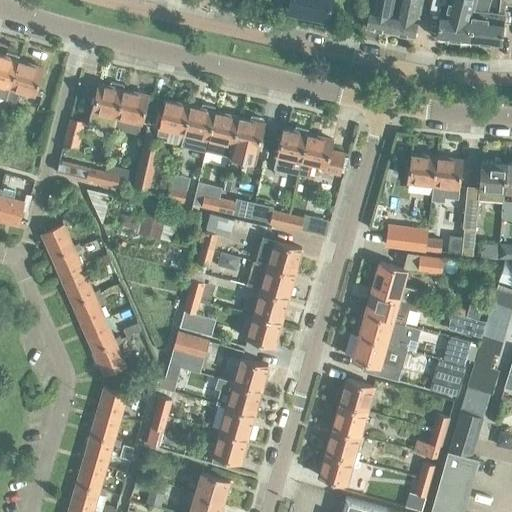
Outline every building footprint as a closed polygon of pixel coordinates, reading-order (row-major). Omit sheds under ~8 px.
[(328,19),(331,0),(290,0),(288,11),(328,19)] [(344,0),(345,13),(361,12),(360,0),(344,0)] [(368,11),(366,26),(388,31),(391,16),(394,0),(371,0),(369,12),(368,11)] [(391,16),(388,31),(413,36),(421,0),(404,0),(401,18),(391,16)] [(470,41),(473,12),(474,0),(461,0),(461,10),(443,9),(442,17),(439,17),(437,37),(470,41)] [(501,45),(505,10),(499,9),(498,15),(487,14),(490,0),(475,0),(473,8),(470,41),(501,45)] [(229,3),(231,20),(251,18),(249,1),(229,3)] [(362,45),(365,30),(349,27),(346,42),(362,45)] [(0,83),(11,87),(20,61),(17,60),(18,56),(7,53),(6,56),(0,54),(0,83)] [(20,61),(11,87),(6,103),(14,106),(19,90),(35,95),(43,68),(20,61)] [(116,117),(123,89),(98,83),(91,111),(116,117)] [(123,89),(116,117),(142,123),(149,95),(123,89)] [(183,133),(190,106),(165,99),(158,127),(183,133)] [(198,108),(190,106),(183,133),(208,139),(215,112),(212,111),(213,108),(199,104),(198,108)] [(233,145),(239,117),(215,112),(208,139),(233,145)] [(70,117),(64,142),(78,146),(84,121),(70,117)] [(239,117),(233,145),(230,155),(255,162),(264,124),(239,117)] [(301,161),(307,133),(282,127),(276,155),(301,161)] [(307,133),(301,161),(324,166),(323,167),(343,172),(348,153),(330,149),(333,140),(307,133)] [(152,187),(164,139),(147,135),(132,195),(147,199),(150,187),(152,187)] [(7,159),(10,150),(0,147),(0,160),(6,163),(7,159)] [(10,150),(7,159),(30,165),(33,154),(11,147),(10,150)] [(434,184),(436,157),(411,153),(408,181),(434,184)] [(436,157),(434,184),(433,197),(445,199),(447,186),(458,187),(462,160),(436,157)] [(503,200),(506,163),(481,161),(479,188),(467,187),(462,228),(465,228),(462,254),(475,255),(477,230),(478,230),(481,199),(503,200)] [(511,163),(506,163),(503,200),(511,201),(511,163)] [(101,182),(104,170),(89,166),(86,178),(101,182)] [(389,168),(386,177),(395,179),(397,170),(389,168)] [(104,170),(101,182),(117,185),(120,174),(104,170)] [(171,184),(170,188),(166,203),(178,207),(180,200),(184,202),(187,188),(171,184)] [(0,195),(0,194),(0,220),(18,225),(22,210),(24,201),(26,194),(26,192),(2,186),(0,195)] [(24,201),(22,210),(28,212),(32,196),(26,194),(24,201)] [(217,210),(220,197),(206,194),(203,207),(217,210)] [(220,197),(217,210),(233,214),(250,218),(255,201),(239,197),(238,201),(220,197)] [(511,201),(503,200),(502,216),(511,216),(511,201)] [(391,216),(404,218),(406,206),(393,204),(391,216)] [(285,227),(288,215),(276,212),(273,224),(285,227)] [(120,213),(120,230),(162,232),(163,215),(120,213)] [(288,215),(285,227),(299,230),(302,217),(288,214),(288,215)] [(210,215),(202,245),(216,249),(220,235),(230,238),(235,221),(210,215)] [(268,264),(295,272),(302,248),(272,239),(274,230),(249,223),(246,235),(264,240),(262,247),(272,250),(268,264)] [(52,258),(74,248),(64,225),(42,234),(52,258)] [(383,226),(381,243),(415,246),(416,230),(383,226)] [(429,238),(428,250),(442,251),(444,239),(429,238)] [(499,245),(498,258),(509,259),(511,243),(499,242),(499,245)] [(215,250),(203,247),(199,261),(211,265),(215,250)] [(62,281),(84,271),(74,248),(52,258),(62,281)] [(223,253),(221,263),(238,266),(240,256),(223,253)] [(108,254),(100,258),(102,263),(111,259),(108,254)] [(443,272),(445,257),(422,254),(420,270),(443,272)] [(511,285),(511,260),(506,259),(499,281),(511,285)] [(371,290),(399,298),(406,270),(379,262),(371,290)] [(288,296),(295,272),(268,264),(261,288),(288,296)] [(72,304),(94,294),(84,271),(62,281),(72,304)] [(188,295),(200,298),(205,282),(193,279),(188,295)] [(112,305),(128,298),(122,281),(105,288),(112,305)] [(281,321),(288,296),(261,288),(254,314),(281,321)] [(511,306),(511,292),(497,288),(493,301),(511,306)] [(392,320),(399,298),(371,290),(365,312),(392,320)] [(83,327),(105,318),(94,294),(72,304),(83,327)] [(196,315),(200,298),(188,295),(179,326),(210,335),(214,320),(196,315)] [(392,320),(365,312),(359,335),(386,343),(407,348),(410,337),(402,333),(404,324),(392,320)] [(274,346),(281,321),(254,314),(246,338),(274,346)] [(478,321),(467,318),(453,314),(450,328),(474,335),(478,321)] [(130,316),(124,318),(130,329),(135,327),(130,316)] [(92,348),(114,339),(105,318),(83,327),(92,348)] [(483,333),(503,339),(507,325),(487,319),(483,333)] [(432,344),(433,326),(416,325),(415,344),(432,344)] [(205,355),(209,338),(178,329),(169,362),(181,365),(186,349),(205,355)] [(136,330),(130,333),(134,343),(140,339),(136,330)] [(499,353),(503,339),(483,333),(479,347),(499,353)] [(407,348),(386,343),(359,335),(352,358),(364,361),(361,370),(398,380),(407,348)] [(443,359),(466,365),(471,342),(452,337),(448,340),(443,359)] [(109,372),(125,365),(126,365),(114,339),(92,348),(104,375),(109,372)] [(234,381),(261,389),(268,365),(241,357),(234,381)] [(457,395),(466,365),(443,359),(435,388),(457,395)] [(500,367),(492,365),(475,360),(467,387),(489,393),(492,394),(500,367)] [(176,382),(181,365),(169,362),(164,378),(176,382)] [(125,365),(109,372),(110,386),(126,391),(125,365)] [(340,402),(368,410),(374,386),(346,378),(340,402)] [(254,413),(261,389),(234,381),(227,405),(254,413)] [(128,392),(126,391),(110,386),(104,385),(98,408),(121,415),(128,392)] [(467,387),(459,412),(481,419),(489,393),(467,387)] [(167,415),(172,399),(159,395),(155,411),(167,415)] [(360,434),(368,410),(340,402),(333,427),(360,434)] [(247,437),(254,413),(227,405),(220,429),(247,437)] [(115,437),(121,415),(98,408),(91,431),(115,437)] [(167,415),(155,411),(145,445),(158,448),(167,415)] [(481,419),(459,412),(448,450),(470,456),(481,419)] [(449,417),(438,414),(434,428),(445,431),(449,417)] [(353,460),(360,434),(333,427),(326,452),(353,460)] [(240,463),(247,437),(220,429),(212,455),(240,463)] [(444,433),(433,430),(430,444),(440,446),(444,433)] [(107,464),(115,437),(91,431),(84,457),(107,464)] [(502,433),(498,445),(511,449),(511,444),(511,437),(511,435),(502,433)] [(130,459),(134,447),(124,443),(120,456),(130,459)] [(418,464),(421,453),(388,444),(385,455),(418,464)] [(472,457),(470,456),(448,450),(430,511),(464,511),(479,459),(472,457)] [(346,483),(353,460),(326,452),(319,475),(346,483)] [(100,488),(107,464),(84,457),(77,482),(100,488)] [(425,460),(420,477),(431,480),(435,463),(425,460)] [(136,476),(147,479),(149,469),(139,466),(136,476)] [(117,469),(114,479),(124,481),(127,472),(117,469)] [(196,493),(222,501),(228,479),(202,472),(196,493)] [(144,488),(147,479),(136,476),(134,485),(144,488)] [(421,511),(430,482),(418,478),(412,497),(385,489),(381,502),(417,511),(421,511)] [(91,511),(92,511),(100,488),(77,482),(70,506),(91,511)] [(161,507),(166,494),(152,489),(147,503),(161,507)] [(218,511),(222,501),(196,493),(190,511),(218,511)] [(399,511),(389,509),(345,497),(340,511),(399,511)]
